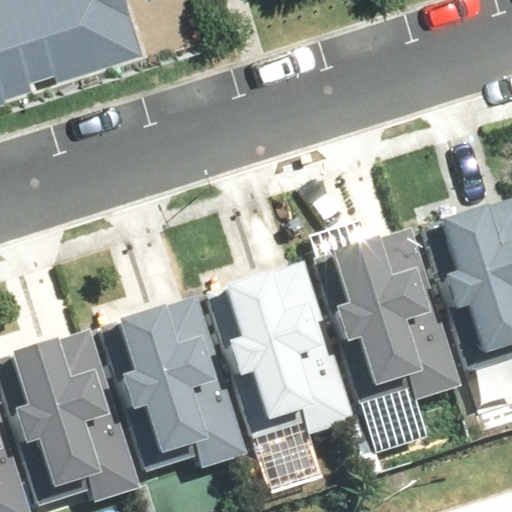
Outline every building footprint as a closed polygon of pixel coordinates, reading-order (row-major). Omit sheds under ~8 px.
[(0,0),(0,99),(143,57),(122,0),(0,0)] [(511,197),(422,224),(465,368),(511,354),(511,197)] [(308,254),(352,398),(402,383),(407,400),(455,385),(406,225),(308,254)] [(204,288),(248,432),(297,417),(302,434),(350,419),(301,259),(204,288)] [(95,320),(139,464),(189,449),(194,466),(242,451),(193,291),(95,320)] [(0,352),(0,389),(34,499),(83,484),(88,501),(136,486),(87,326),(0,352)] [(0,511),(27,511),(0,423),(0,511)] [(511,511),(511,478),(410,509),(410,511),(511,511)]
